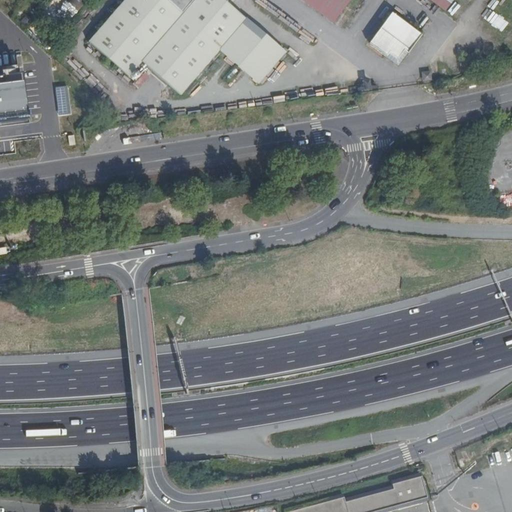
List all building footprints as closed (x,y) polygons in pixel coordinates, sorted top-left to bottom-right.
[(65,16),(81,8),(77,0),(76,0),(61,8),(65,16)] [(125,0),(89,44),(129,78),(142,62),(182,96),(220,49),(246,18),(224,0),(125,0)] [(320,0),(342,15),(353,0),(320,0)] [(428,0),(446,12),(453,0),(428,0)] [(487,21),(492,14),(484,8),(479,15),(487,21)] [(393,12),(391,11),(369,41),(387,54),(390,50),(396,55),(403,47),(406,49),(419,31),(393,12)] [(286,52),(246,18),(220,49),(260,83),(286,52)] [(0,123),(30,120),(23,73),(0,76),(0,123)] [(69,86),(55,87),(57,115),(70,114),(69,86)] [(374,511),(426,498),(421,477),(420,477),(391,485),(392,489),(344,503),(343,498),(293,511),(374,511)]
